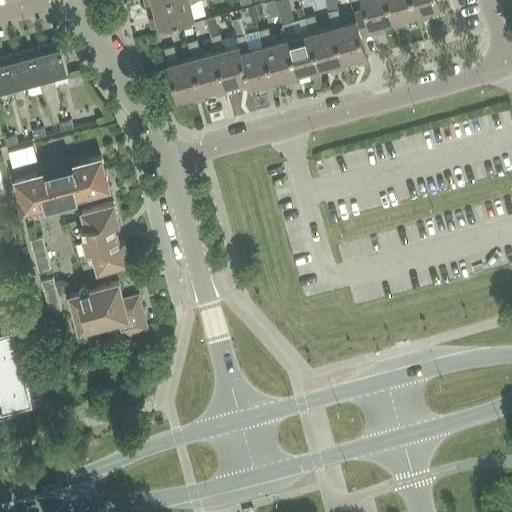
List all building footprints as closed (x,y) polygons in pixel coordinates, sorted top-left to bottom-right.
[(152,27),(194,15),(190,3),(194,2),(196,0),(160,0),(153,2),(156,16),(150,17),(152,27)] [(393,20),(388,0),(362,0),(365,9),(354,12),(356,19),(361,35),(381,30),(379,23),(393,20)] [(416,13),(412,0),(388,0),(393,20),(395,26),(405,23),(403,17),(416,13)] [(412,0),(416,13),(418,20),(428,17),(426,11),(440,7),(438,0),(412,0)] [(356,19),(344,22),(343,18),(340,16),(338,8),(328,11),(332,26),(333,25),(342,59),(343,59),(357,55),(359,63),(368,60),(361,35),(356,19)] [(333,25),(332,26),(321,29),(320,25),(317,23),(315,14),(306,17),(310,32),(320,66),(333,62),(335,69),(345,66),(343,59),(342,59),(333,25)] [(310,32),(298,35),(297,32),(294,29),(292,21),(282,23),(286,38),(287,38),(297,72),(310,68),(312,75),(322,73),(320,66),(310,32)] [(287,38),(286,38),(275,42),(274,38),(271,36),(269,27),(260,30),(264,44),(265,44),(273,79),(287,75),(289,82),(299,79),(297,72),(287,38)] [(239,43),(226,47),(225,43),(223,41),(220,33),(211,35),(215,50),(224,84),(225,84),(238,80),(240,88),(250,85),(239,43)] [(265,44),(264,44),(252,47),(251,43),(248,41),(246,33),(237,36),(239,43),(250,85),(264,81),(266,88),(275,86),(273,79),(265,44)] [(215,50),(203,53),(202,49),(200,47),(198,39),(188,42),(192,56),(201,91),(202,90),(215,87),(217,94),(227,91),(225,84),(224,84),(215,50)] [(45,45),(54,79),(69,75),(60,41),(45,45)] [(40,83),(54,79),(45,45),(31,49),(40,83)] [(192,56),(179,60),(178,56),(175,53),(173,46),(164,48),(178,97),(192,94),(193,100),(204,97),(202,90),(201,91),(192,56)] [(26,86),(40,83),(31,49),(17,53),(26,86)] [(12,90),(26,86),(17,53),(3,56),(12,90)] [(0,93),(12,90),(3,56),(0,57),(0,93)] [(33,138),(40,136),(38,129),(31,131),(33,138)] [(15,178),(23,210),(110,187),(101,155),(15,178)] [(115,224),(119,223),(114,202),(82,210),(86,225),(81,226),(85,241),(118,232),(115,224)] [(130,261),(124,240),(120,241),(118,232),(85,241),(89,256),(94,255),(98,270),(130,261)] [(43,236),(31,239),(40,270),(52,267),(43,236)] [(54,277),(42,280),(50,311),(63,308),(54,277)] [(105,294),(121,289),(119,281),(69,294),(73,307),(106,298),(105,294)] [(148,328),(138,294),(123,298),(121,289),(105,294),(106,298),(73,307),(79,330),(119,320),(123,335),(148,328)] [(57,320),(45,323),(49,339),(61,335),(57,320)] [(0,406),(1,412),(33,404),(13,330),(0,333),(0,406)]
